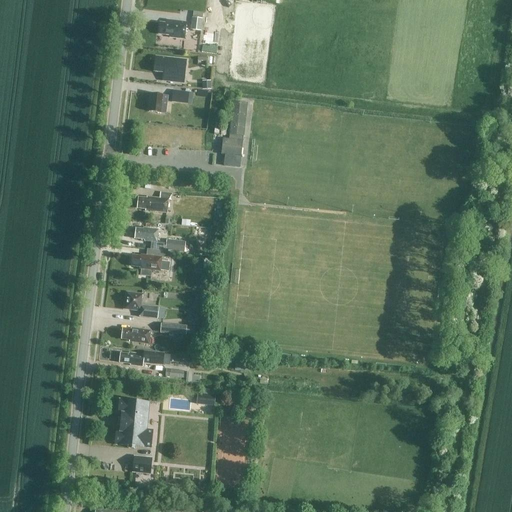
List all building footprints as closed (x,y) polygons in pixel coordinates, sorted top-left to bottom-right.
[(203,19),(192,18),(190,30),(201,31),(203,19)] [(186,23),(167,21),(166,24),(160,23),(159,35),(170,36),(169,38),(184,39),(186,23)] [(167,82),(184,84),(187,60),(155,56),(153,72),(168,74),(167,82)] [(211,89),(211,81),(202,81),(203,90),(211,89)] [(188,100),(189,93),(173,91),(172,98),(188,100)] [(149,112),(166,114),(168,96),(151,94),(149,112)] [(244,136),(247,103),(233,101),(229,134),(244,136)] [(241,155),(244,136),(229,134),(229,139),(222,138),(221,153),(241,155)] [(180,209),(182,197),(168,196),(168,201),(147,198),(146,200),(138,199),(137,209),(148,210),(148,212),(167,214),(168,208),(180,209)] [(159,230),(143,229),(143,230),(136,229),(135,239),(145,240),(144,242),(157,243),(159,230)] [(165,250),(184,252),(186,242),(166,239),(165,250)] [(152,271),(160,272),(162,258),(167,259),(168,252),(152,250),(152,257),(141,255),(141,258),(133,257),(132,266),(142,267),(141,276),(151,277),(152,271)] [(197,270),(206,271),(207,259),(199,258),(197,270)] [(164,318),(165,309),(141,306),(143,296),(127,294),(125,309),(140,311),(139,317),(157,320),(158,317),(164,318)] [(194,303),(206,303),(206,296),(195,295),(194,303)] [(203,311),(190,310),(188,325),(202,327),(203,311)] [(160,333),(186,336),(187,326),(161,324),(160,333)] [(132,342),(149,345),(151,331),(131,329),(131,331),(123,330),(121,339),(132,341),(132,342)] [(143,367),(143,363),(162,365),(163,355),(144,353),(144,355),(129,354),(129,355),(121,354),(120,363),(130,365),(130,366),(143,367)] [(211,358),(192,356),(192,363),(211,365),(211,358)] [(235,362),(235,371),(250,372),(250,362),(235,362)] [(187,372),(186,382),(200,383),(200,377),(192,376),(193,373),(187,372)] [(197,405),(214,406),(215,396),(209,395),(199,394),(198,394),(197,405)] [(149,403),(119,400),(118,414),(121,415),(121,419),(119,419),(118,426),(120,426),(120,431),(116,430),(115,445),(129,446),(129,449),(135,449),(135,447),(151,448),(153,431),(147,430),(149,403)] [(133,473),(150,474),(152,459),(134,457),(133,473)]
